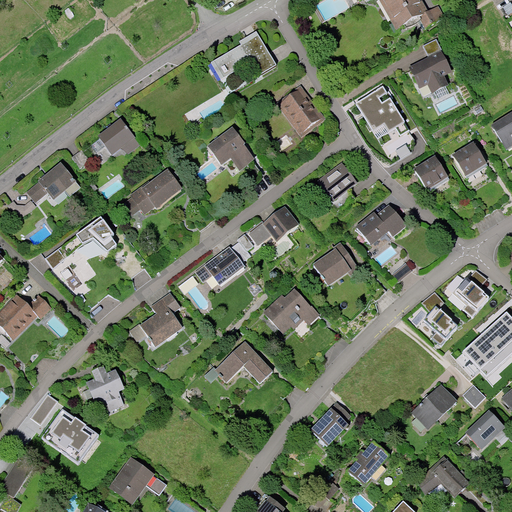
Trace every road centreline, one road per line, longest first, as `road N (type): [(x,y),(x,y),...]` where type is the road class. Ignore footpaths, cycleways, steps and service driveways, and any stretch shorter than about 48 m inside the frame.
road 1 (residential): [(0,192),(140,81),(271,1)]
road 2 (residential): [(97,332),(353,136)]
road 3 (residential): [(259,466),(335,372),(471,250)]
road 4 (unknown): [(259,466),(97,332)]
road 5 (residential): [(471,250),(405,196),(353,136)]
road 6 (residential): [(353,136),(271,1)]
road 7 (residential): [(0,444),(97,332)]
road 8 (residential): [(97,332),(0,235)]
